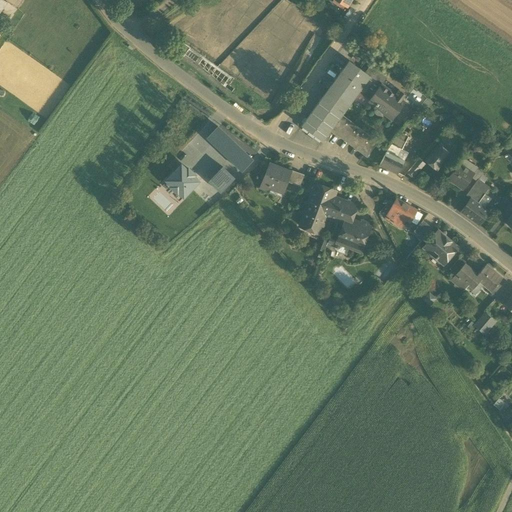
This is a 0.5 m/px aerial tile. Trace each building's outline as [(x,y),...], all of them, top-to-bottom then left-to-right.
[(345,6),(335,0),(333,0),(332,2),(343,9),(345,6)] [(173,49),(184,57),(190,48),(180,40),(179,41),(173,49)] [(349,61),(342,71),(363,87),(370,77),(365,73),(360,69),(349,61)] [(365,73),(370,77),(379,83),(381,85),(385,79),(369,67),(365,73)] [(342,71),(328,89),(349,105),(358,93),(363,87),(342,71)] [(358,93),(367,99),(379,83),(370,77),(363,87),(358,93)] [(381,85),(379,83),(367,99),(392,118),(404,101),(381,85)] [(346,110),(349,105),(328,89),(301,126),(322,142),(332,128),(342,115),(346,110)] [(26,118),(31,119),(37,121),(39,114),(27,111),(26,118)] [(332,128),(341,135),(351,121),(342,115),(332,128)] [(341,135),(359,148),(369,134),(351,121),(341,135)] [(218,127),(207,138),(242,172),(253,160),(218,127)] [(378,141),(369,134),(359,148),(368,154),(378,141)] [(399,148),(402,150),(406,142),(395,137),(390,144),(399,148)] [(426,160),(437,170),(442,165),(445,164),(444,162),(450,155),(452,151),(443,143),(439,145),(426,160)] [(489,153),(495,157),(503,147),(496,143),(489,153)] [(380,165),(398,174),(404,161),(395,156),(399,148),(390,144),(380,165)] [(408,172),(414,177),(424,166),(418,160),(408,172)] [(448,178),(463,189),(473,176),(474,174),(459,163),(454,172),(453,171),(448,178)] [(181,165),(167,181),(172,186),(171,187),(177,193),(178,192),(184,197),(198,182),(193,177),(195,175),(188,169),(186,170),(181,165)] [(260,189),(268,192),(270,188),(270,187),(283,191),(287,182),(291,172),(279,168),(279,169),(269,165),(260,189)] [(223,167),(209,182),(220,193),(234,178),(223,167)] [(473,176),(478,179),(484,171),(478,167),(474,174),(473,176)] [(287,182),(299,187),(304,175),(291,170),(291,172),(287,182)] [(471,199),(483,183),(478,179),(466,195),(471,199)] [(483,183),(471,199),(477,203),(489,187),(483,183)] [(326,216),(336,220),(339,213),(343,202),(326,195),(314,190),(298,232),(317,240),(326,216)] [(385,219),(401,228),(406,220),(410,222),(416,211),(396,199),(396,201),(385,218),(385,219)] [(489,212),(477,203),(471,199),(461,212),(479,225),(489,212)] [(339,213),(352,218),(356,206),(343,202),(339,213)] [(352,218),(339,213),(336,220),(344,223),(343,227),(345,227),(342,235),(340,234),(338,240),(337,242),(360,251),(369,228),(351,220),(352,218)] [(414,231),(423,239),(432,228),(423,221),(414,231)] [(437,259),(444,264),(458,248),(438,231),(424,247),(436,258),(435,258),(437,260),(437,259)] [(326,247),(330,248),(331,244),(333,245),(335,239),(330,237),(326,247)] [(450,269),(456,274),(465,264),(466,262),(460,257),(459,258),(450,269)] [(475,273),(465,264),(456,274),(464,282),(466,283),(475,273)] [(468,288),(475,294),(483,285),(491,292),(498,283),(503,278),(486,264),(477,274),(475,273),(466,283),(469,286),(468,288)] [(451,280),(459,288),(464,282),(456,274),(451,280)] [(490,292),(496,297),(504,288),(498,283),(491,292),(490,292)] [(504,304),(511,295),(504,288),(496,297),(504,304)] [(474,326),(476,328),(484,335),(494,323),(489,320),(493,315),(490,312),(488,315),(485,313),(474,326)] [(498,397),(492,404),(498,409),(504,403),(498,397)]
